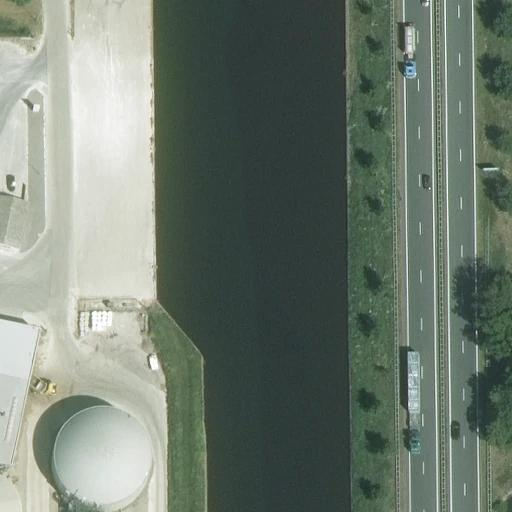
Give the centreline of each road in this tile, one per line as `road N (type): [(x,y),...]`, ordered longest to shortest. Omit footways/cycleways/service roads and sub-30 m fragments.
road 1 (trunk): [(415,0),(421,511)]
road 2 (trunk): [(467,511),(461,0)]
